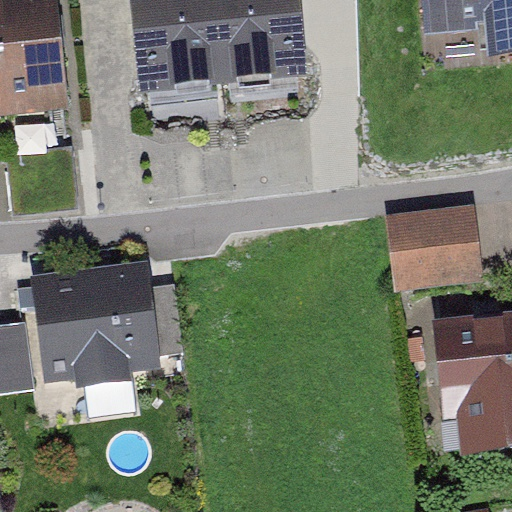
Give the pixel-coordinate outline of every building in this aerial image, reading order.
[(231,105),(219,0),(133,0),(145,114),(231,105)] [(316,96),(306,0),(219,0),(231,105),(316,96)] [(511,0),(398,0),(404,34),(481,23),(488,68),(511,64),(511,0)] [(42,8),(0,8),(0,130),(45,129),(42,8)] [(463,222),(388,227),(392,298),(467,294),(463,222)] [(137,279),(26,291),(36,379),(147,367),(137,279)] [(511,332),(430,345),(449,467),(511,457),(511,332)]
